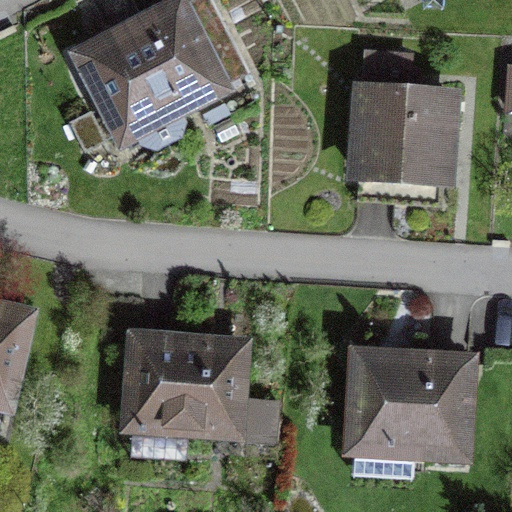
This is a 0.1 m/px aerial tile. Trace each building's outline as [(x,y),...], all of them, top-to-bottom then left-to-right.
[(132,148),(256,82),(211,0),(186,0),(83,55),(132,148)] [(449,188),(455,95),(358,89),(352,182),(449,188)] [(27,324),(0,317),(0,424),(4,426),(27,324)] [(244,349),(129,343),(123,439),(238,446),(244,349)] [(473,361),(356,355),(351,458),(468,464),(473,361)]
